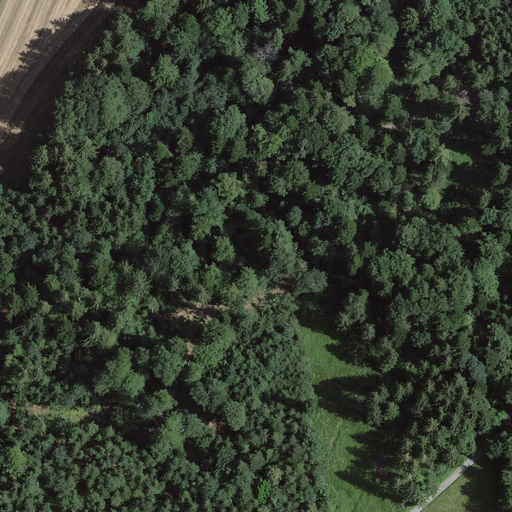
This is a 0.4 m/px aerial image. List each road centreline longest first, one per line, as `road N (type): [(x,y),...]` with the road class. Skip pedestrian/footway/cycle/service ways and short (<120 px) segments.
road 1 (track): [(0,188),(75,213),(129,203),(511,88)]
road 2 (track): [(0,328),(116,371),(235,511)]
road 3 (track): [(418,511),(511,423)]
